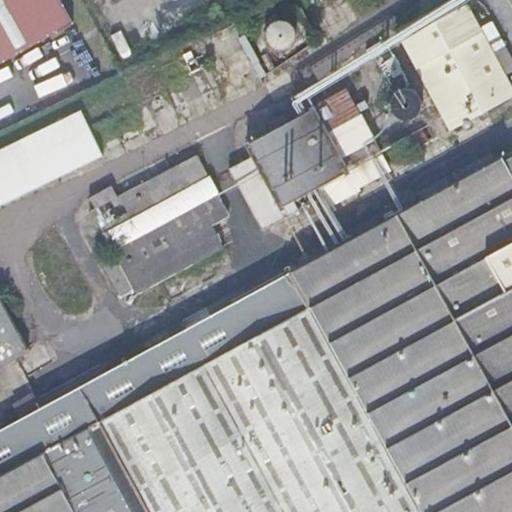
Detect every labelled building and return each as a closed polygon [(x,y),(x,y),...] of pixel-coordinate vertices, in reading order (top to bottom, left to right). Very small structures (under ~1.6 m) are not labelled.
[(0,0),(0,61),(57,29),(40,0),(0,0)] [(433,116),(502,81),(458,0),(447,6),(443,0),(425,0),(384,22),(433,116)] [(270,63),(312,51),(303,18),(261,30),(270,63)] [(270,191),(366,140),(358,128),(324,144),(298,95),(235,128),(270,191)] [(0,148),(0,205),(105,158),(84,111),(0,148)] [(0,511),(511,511),(511,159),(497,133),(347,212),(343,203),(277,237),(282,246),(267,257),(260,246),(218,269),(222,279),(0,395),(0,511)] [(213,225),(231,215),(199,155),(119,198),(113,186),(91,198),(98,209),(93,212),(116,256),(103,263),(120,295),(133,288),(137,295),(225,248),(213,225)]
